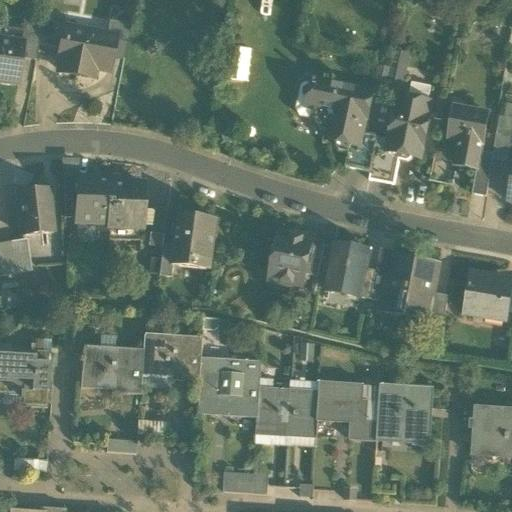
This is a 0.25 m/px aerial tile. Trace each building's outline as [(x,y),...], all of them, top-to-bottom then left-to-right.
[(126,11),(111,8),(108,21),(123,24),(126,11)] [(110,57),(123,60),(129,30),(109,27),(107,38),(113,39),(110,57)] [(59,73),(92,79),(94,69),(107,72),(110,57),(113,39),(107,38),(65,30),(59,63),(61,63),(59,73)] [(19,60),(35,63),(40,36),(22,33),(20,45),(22,46),(19,60)] [(0,81),(15,84),(19,60),(22,46),(20,45),(0,42),(0,81)] [(392,72),(389,71),(387,81),(401,84),(407,57),(395,54),(392,72)] [(386,85),(387,81),(389,71),(376,69),(374,83),(386,85)] [(313,82),(312,86),(308,102),(313,110),(320,112),(319,118),(319,119),(324,126),(331,127),(328,142),(350,147),(360,149),(362,136),(365,121),(367,121),(373,94),(316,83),(316,82),(313,81),(313,82)] [(313,117),(319,118),(320,112),(313,110),(308,102),(312,86),(306,85),(301,88),(296,112),(300,118),(308,120),(313,117)] [(412,85),(408,101),(428,105),(431,89),(412,85)] [(431,106),(428,105),(408,101),(398,99),(390,142),(388,149),(387,153),(394,155),(393,161),(400,162),(404,161),(405,157),(420,161),(431,106)] [(497,132),(511,134),(511,106),(502,105),(497,132)] [(474,172),(476,172),(479,155),(487,117),(465,112),(464,116),(454,114),(448,141),(460,143),(459,150),(454,153),(452,164),(455,169),(474,172)] [(511,134),(497,132),(494,157),(493,161),(510,164),(511,148),(511,134)] [(345,170),(371,175),(376,147),(378,140),(362,136),(360,149),(350,147),(345,170)] [(390,142),(378,140),(376,147),(388,149),(390,142)] [(388,149),(376,147),(371,175),(369,182),(394,188),(400,162),(393,161),(394,155),(387,153),(388,149)] [(487,201),(493,161),(494,157),(479,155),(476,172),(474,172),(469,197),(487,201)] [(78,161),(60,161),(62,194),(77,195),(77,181),(78,181),(78,161)] [(76,224),(108,225),(110,185),(110,182),(78,181),(77,181),(77,195),(76,224)] [(142,186),(110,185),(108,225),(108,229),(140,230),(141,230),(141,211),(142,186)] [(16,193),(20,238),(52,235),(47,190),(16,193)] [(149,236),(163,238),(166,210),(152,208),(152,212),(150,230),(149,236)] [(152,212),(141,211),(141,230),(150,230),(152,212)] [(174,269),(206,273),(209,254),(212,254),(216,221),(180,217),(176,249),(174,269)] [(294,291),(299,292),(304,288),(305,283),(304,281),(304,276),(312,241),(310,241),(310,242),(298,240),(298,238),(281,235),(270,284),(292,288),(294,291)] [(162,247),(163,238),(149,236),(146,249),(162,251),(162,247)] [(25,241),(10,244),(15,276),(30,273),(25,241)] [(304,276),(318,279),(325,244),(312,241),(304,276)] [(76,243),(64,244),(65,261),(77,261),(76,243)] [(0,278),(15,276),(10,244),(0,245),(0,278)] [(158,277),(172,279),(174,269),(176,249),(162,247),(162,251),(160,261),(158,277)] [(348,298),(359,300),(365,271),(368,253),(335,247),(326,294),(329,294),(330,288),(349,292),(348,298)] [(381,248),(376,273),(389,276),(393,258),(394,250),(381,248)] [(384,310),(430,319),(434,296),(440,267),(393,258),(389,276),(383,310),(382,315),(383,316),(384,310)] [(147,276),(158,277),(160,261),(149,260),(147,276)] [(359,300),(371,302),(376,273),(365,271),(359,300)] [(462,317),(505,324),(507,313),(511,290),(511,286),(489,282),(490,278),(469,274),(462,317)] [(330,288),(329,294),(348,298),(349,292),(330,288)] [(430,319),(445,322),(448,298),(434,296),(430,319)] [(384,310),(383,316),(429,325),(430,319),(384,310)] [(219,321),(204,320),(203,332),(215,333),(219,329),(219,321)] [(99,352),(113,353),(113,351),(114,339),(99,337),(99,352)] [(171,383),(200,385),(202,360),(203,340),(174,338),(174,341),(143,339),(142,352),(140,375),(171,377),(171,383)] [(300,346),(300,363),(313,364),(314,346),(300,346)] [(139,390),(140,375),(142,352),(113,351),(113,353),(99,352),(82,351),(79,387),(111,389),(110,395),(139,397),(139,390)] [(0,356),(0,396),(19,398),(19,400),(21,400),(21,408),(46,410),(49,355),(11,352),(11,357),(0,356)] [(198,416),(258,420),(260,391),(261,364),(202,360),(200,385),(198,416)] [(140,375),(139,390),(171,392),(171,383),(171,377),(140,375)] [(290,382),(290,393),(319,395),(320,384),(290,382)] [(376,444),(377,438),(378,424),(366,423),(367,403),(363,403),(364,387),(320,384),(319,395),(318,423),(350,425),(349,442),(376,444)] [(366,423),(378,424),(380,388),(364,387),(363,403),(367,403),(366,423)] [(380,388),(378,424),(377,438),(414,440),(413,446),(428,447),(431,391),(380,388)] [(257,436),(287,438),(290,393),(260,391),(258,420),(257,436)] [(317,440),(318,423),(319,395),(290,393),(287,438),(316,440),(317,440)] [(511,412),(475,410),(473,449),(504,451),(503,459),(511,459),(511,412)] [(170,424),(137,422),(137,437),(169,439),(170,424)] [(286,448),(287,438),(257,436),(256,446),(286,448)] [(287,438),(286,448),(316,449),(316,440),(287,438)] [(377,438),(376,444),(413,446),(414,440),(377,438)] [(135,444),(106,443),(106,454),(135,455),(135,444)] [(472,457),(503,459),(504,451),(473,449),(472,457)] [(13,460),(12,472),(45,474),(46,462),(13,460)] [(223,494),(253,496),(254,484),(254,478),(224,476),(223,494)] [(268,485),(254,484),(253,496),(267,497),(268,485)] [(299,499),(313,500),(313,488),(300,487),(299,499)] [(344,490),(343,501),(356,502),(357,491),(344,490)]
